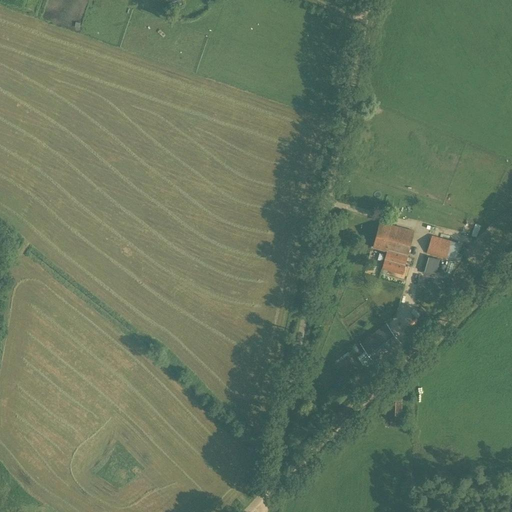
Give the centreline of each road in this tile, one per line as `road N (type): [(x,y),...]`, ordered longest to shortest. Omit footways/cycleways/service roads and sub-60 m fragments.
road 1 (tertiary): [(244,511),(269,488),(368,0)]
road 2 (track): [(511,252),(269,488)]
